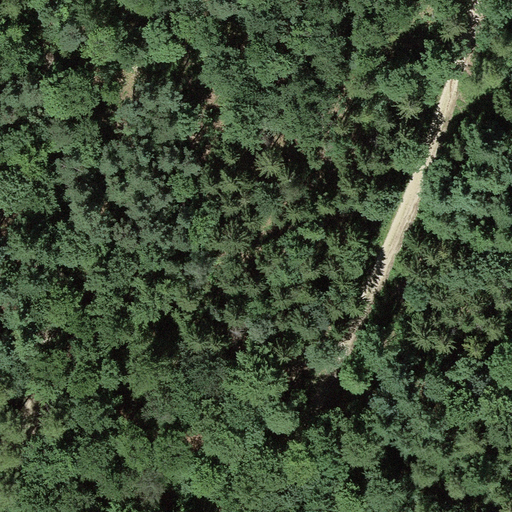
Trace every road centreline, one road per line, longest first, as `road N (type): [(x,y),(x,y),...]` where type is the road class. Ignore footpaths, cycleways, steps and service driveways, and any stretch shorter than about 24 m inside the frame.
road 1 (track): [(485,0),(360,319),(274,454),(220,511)]
road 2 (track): [(24,511),(16,432),(37,342),(57,73),(41,0)]
